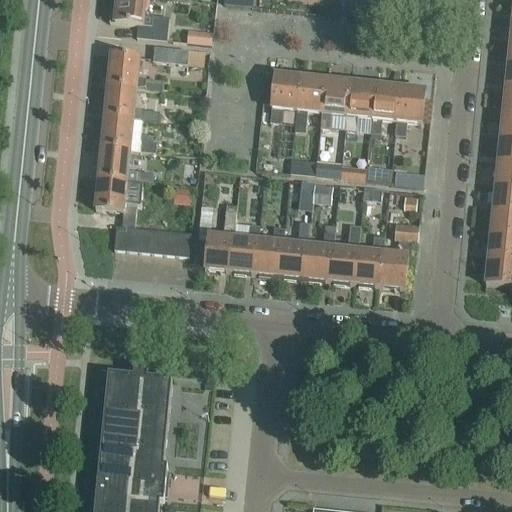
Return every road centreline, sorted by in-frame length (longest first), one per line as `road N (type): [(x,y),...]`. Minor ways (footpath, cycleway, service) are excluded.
road 1 (residential): [(438,338),(467,5),(411,0)]
road 2 (tertiary): [(11,297),(38,0)]
road 3 (residential): [(279,322),(11,297)]
road 4 (residential): [(261,483),(511,508)]
road 5 (residential): [(261,483),(279,322)]
road 6 (residential): [(438,338),(279,322)]
road 7 (tertiary): [(4,453),(15,422),(18,324),(11,297)]
